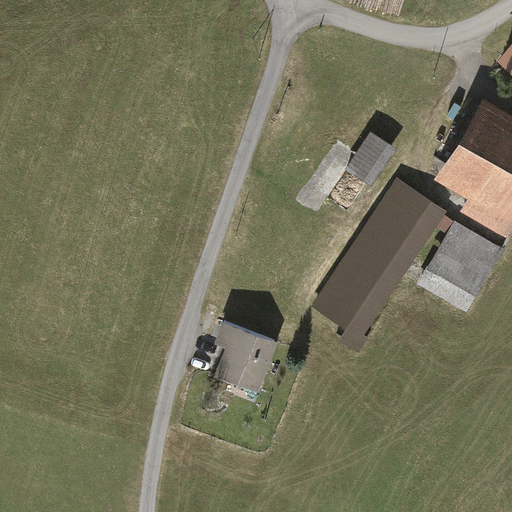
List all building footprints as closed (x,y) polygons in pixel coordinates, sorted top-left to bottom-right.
[(511,33),(494,57),(511,71),(511,33)] [(511,115),(475,93),(426,177),(465,200),(462,213),(511,241),(511,115)] [(369,132),(343,169),(368,186),(394,149),(369,132)] [(397,179),(314,305),(346,327),(338,340),(355,352),(406,274),(468,314),(507,248),(397,179)] [(271,344),(217,324),(210,344),(218,347),(208,375),(254,391),(271,344)]
